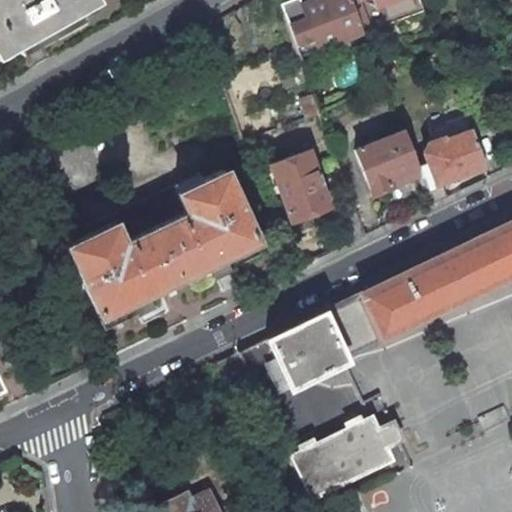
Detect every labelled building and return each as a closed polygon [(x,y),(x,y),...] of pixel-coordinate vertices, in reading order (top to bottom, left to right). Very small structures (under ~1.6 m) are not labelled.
[(0,0),(0,56),(98,1),(97,0),(0,0)] [(349,0),(311,0),(300,5),(318,49),(362,32),(350,3),(349,0)] [(349,0),(350,3),(356,0),(374,0),(378,8),(400,0),(349,0)] [(175,44),(129,70),(135,79),(151,70),(156,78),(185,62),(175,44)] [(96,89),(77,99),(82,106),(100,96),(96,89)] [(422,99),(398,108),(405,127),(430,117),(422,99)] [(482,164),(469,130),(463,116),(428,130),(432,140),(427,142),(423,151),(425,157),(428,167),(429,167),(433,165),(439,180),(482,164)] [(401,131),(353,150),(370,193),(418,174),(417,171),(413,161),(401,131)] [(306,150),(269,164),(289,220),(327,206),(306,150)] [(222,170),(142,208),(176,279),(179,286),(211,271),(214,278),(228,270),(228,269),(261,253),(255,241),(222,170)] [(354,205),(338,211),(349,243),(365,235),(354,205)] [(176,279),(142,208),(63,245),(97,316),(104,329),(137,314),(141,324),(155,317),(148,301),(157,296),(179,286),(176,279)] [(511,511),(511,219),(320,312),(340,355),(342,358),(340,360),(361,404),(379,395),(378,393),(375,394),(354,348),(511,272),(511,511)] [(277,389),(340,360),(342,358),(340,355),(320,312),(265,338),(236,352),(248,377),(259,399),(277,389)] [(236,352),(213,363),(225,387),(248,377),(236,352)] [(502,406),(478,418),(485,432),(509,421),(502,406)] [(369,416),(286,455),(306,496),(306,497),(341,481),(389,458),(383,446),(399,438),(391,421),(375,429),(369,416)] [(158,503),(162,511),(217,511),(207,490),(188,498),(185,491),(158,503)] [(306,496),(288,505),(291,511),(313,511),(306,497),(306,496)]
